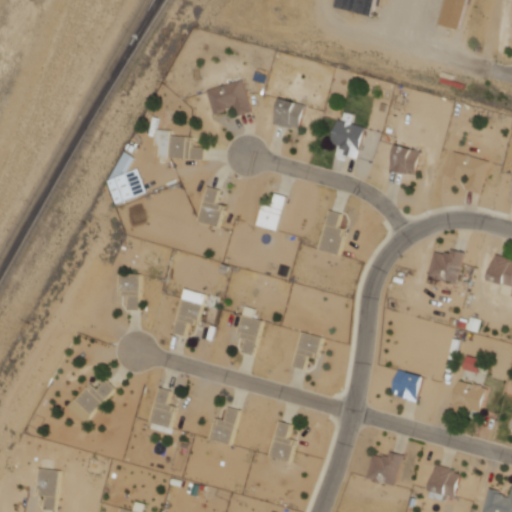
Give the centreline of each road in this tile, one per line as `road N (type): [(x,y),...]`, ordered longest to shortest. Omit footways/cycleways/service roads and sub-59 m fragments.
road 1 (residential): [(511,230),(458,217),(426,225),(391,250),(373,287),(359,390),(319,511)]
road 2 (residential): [(133,352),(511,455)]
road 3 (motorway): [(0,272),(156,0)]
road 4 (residential): [(406,235),(356,186),(247,153)]
